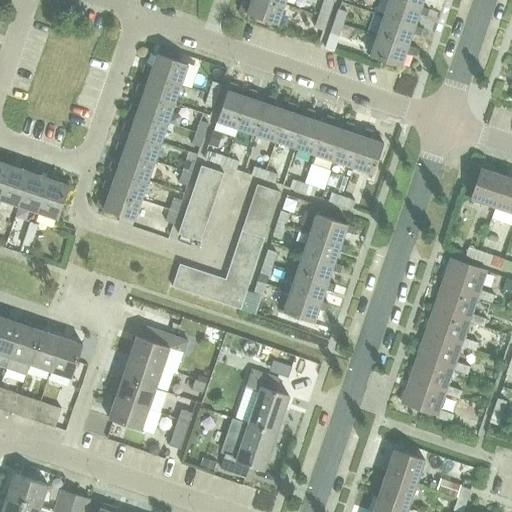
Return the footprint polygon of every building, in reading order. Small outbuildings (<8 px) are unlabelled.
[(272,0),(249,0),(247,6),(239,4),(237,10),(276,24),(283,3),(272,0)] [(332,0),(323,0),(318,16),(327,19),(333,0),(332,0)] [(398,0),(388,0),(383,16),(414,27),(414,26),(418,14),(426,16),(429,9),(421,7),(398,0)] [(334,22),(343,25),(347,13),(338,10),(334,22)] [(327,19),(318,16),(314,28),(323,31),(327,19)] [(383,16),(377,35),(407,46),(408,45),(412,33),(420,36),(422,29),(414,26),(414,27),(383,16)] [(343,25),(334,22),(330,34),(339,37),(343,25)] [(407,46),(377,35),(370,56),(401,66),(405,52),(413,55),(416,48),(408,45),(407,46)] [(328,39),(326,46),(334,48),(336,41),(329,38),(328,39)] [(149,73),(181,84),(188,64),(157,53),(152,67),(143,64),(140,71),(149,74),(149,73)] [(149,73),(149,74),(144,87),(136,84),(134,91),(142,93),(142,92),(174,103),(181,84),(149,73)] [(208,94),(217,97),(221,85),(212,82),(208,94)] [(233,136),(236,128),(246,98),(245,97),(233,93),(236,84),(229,82),(213,129),(233,136)] [(248,88),(245,97),(246,98),(236,128),(255,135),(266,104),(265,104),(252,100),(255,91),(248,88)] [(142,92),(142,93),(138,106),(130,103),(127,110),(136,113),(136,112),(167,123),(174,103),(142,92)] [(217,97),(208,94),(203,105),(213,109),(217,97)] [(268,95),(265,104),(266,104),(255,135),(275,141),(285,111),(284,111),(272,106),(275,98),(268,95)] [(287,102),(284,111),(285,111),(275,141),(294,148),(304,117),(291,113),(294,104),(287,102)] [(304,117),(294,148),(314,154),(324,124),(323,123),(311,119),(313,110),(307,108),(304,117)] [(136,112),(136,113),(131,125),(123,122),(120,129),(129,132),(129,131),(160,142),(167,123),(136,112)] [(326,115),(323,123),(324,124),(314,154),(333,161),(343,130),(342,130),(330,126),(333,117),(326,115)] [(194,132),(203,136),(207,124),(198,121),(194,132)] [(343,130),(333,161),(352,167),(363,137),(362,137),(349,132),(352,123),(345,121),(342,130),(343,130)] [(365,128),(362,137),(363,137),(352,167),(373,174),(383,143),(369,138),(372,130),(365,128)] [(129,131),(129,132),(125,144),(117,141),(114,149),(122,151),(123,150),(154,161),(160,142),(129,131)] [(210,136),(207,145),(216,148),(221,134),(212,131),(210,136)] [(203,136),(194,132),(190,144),(199,147),(203,136)] [(123,150),(122,151),(118,164),(110,161),(108,168),(116,171),(116,170),(147,181),(154,161),(123,150)] [(223,167),(226,158),(214,153),(211,163),(223,167)] [(185,158),(181,171),(190,174),(194,162),(185,158)] [(226,158),(223,167),(235,171),(238,162),(226,158)] [(0,195),(10,165),(0,161),(0,195)] [(10,165),(0,195),(0,199),(18,206),(29,172),(10,165)] [(200,166),(196,177),(219,185),(223,173),(200,166)] [(262,180),(265,170),(253,166),(250,176),(262,180)] [(495,207),(505,176),(481,167),(470,198),(495,207)] [(116,170),(116,171),(111,183),(103,181),(101,187),(109,190),(109,189),(140,200),(147,181),(116,170)] [(265,170),(262,180),(274,184),(277,175),(265,170)] [(190,174),(181,171),(177,182),(186,185),(190,174)] [(29,172),(18,206),(37,212),(49,178),(29,172)] [(339,176),(335,190),(343,193),(348,179),(339,176)] [(511,178),(505,176),(495,207),(511,212),(511,178)] [(196,177),(193,189),(215,196),(219,185),(196,177)] [(69,185),(49,178),(37,212),(58,219),(69,185)] [(300,193),(303,183),(291,179),(288,189),(300,193)] [(315,187),(303,183),(300,193),(312,197),(315,187)] [(252,196),(275,204),(279,192),(256,185),(252,196)] [(109,189),(109,190),(105,202),(97,200),(94,207),(133,220),(140,200),(109,189)] [(193,189),(189,200),(212,207),(215,196),(193,189)] [(340,206),(343,197),(331,193),(328,202),(340,206)] [(252,196),(248,207),(271,215),(275,204),(252,196)] [(309,203),(290,196),(286,204),(307,211),(309,203)] [(355,201),(343,197),(340,206),(352,210),(355,201)] [(167,209),(177,213),(181,201),(171,198),(167,209)] [(212,207),(189,200),(185,211),(208,219),(212,207)] [(248,207),(244,219),(267,226),(271,215),(248,207)] [(177,213),(167,209),(163,221),(172,224),(177,213)] [(185,211),(181,222),(204,230),(208,219),(185,211)] [(289,214),(280,211),(276,223),(285,226),(289,214)] [(315,214),(308,234),(339,245),(340,244),(344,232),(351,235),(354,227),(315,214)] [(267,226),(244,219),(241,230),(263,238),(267,226)] [(29,222),(25,234),(33,236),(37,225),(29,222)] [(204,230),(181,222),(177,234),(200,242),(204,230)] [(285,226),(276,223),(272,235),(281,237),(285,226)] [(241,230),(237,241),(259,249),(263,238),(241,230)] [(33,236),(25,234),(21,246),(29,248),(33,236)] [(339,245),(308,234),(302,253),(333,264),(333,263),(337,251),(345,254),(347,247),(340,244),(339,245)] [(237,241),(233,253),(256,260),(259,249),(237,241)] [(476,261),(479,251),(467,247),(464,257),(476,261)] [(267,249),(263,261),(272,264),(276,252),(267,249)] [(479,251),(476,261),(488,265),(491,255),(479,251)] [(233,253),(229,264),(252,272),(256,260),(233,253)] [(302,253),(295,272),(326,283),(326,282),(331,270),(338,273),(341,266),(333,263),(333,264),(302,253)] [(450,258),(442,283),(477,295),(476,298),(490,303),(493,295),(478,290),(485,270),(450,258)] [(263,261),(259,274),(268,277),(272,264),(263,261)] [(182,290),(190,267),(178,263),(171,286),(182,290)] [(229,264),(224,279),(239,309),(252,272),(229,264)] [(190,267),(182,290),(193,294),(201,271),(190,267)] [(212,275),(201,271),(193,294),(205,298),(212,275)] [(326,283),(295,272),(288,292),(320,302),(324,290),(332,292),(334,285),(326,282),(326,283)] [(224,279),(212,275),(205,298),(239,309),(224,279)] [(511,280),(504,277),(500,288),(511,291),(511,280)] [(262,295),(266,284),(257,281),(253,292),(262,295)] [(442,283),(434,307),(469,319),(468,322),(482,327),(484,319),(470,314),(476,298),(477,295),(442,283)] [(327,305),(320,302),(288,292),(281,312),(313,323),(317,309),(325,312),(327,305)] [(434,307),(426,330),(461,342),(459,346),(473,351),(476,343),(462,338),(468,322),(469,319),(434,307)] [(0,365),(5,368),(20,324),(0,316),(0,365)] [(40,331),(20,324),(5,368),(25,375),(29,363),(40,331)] [(129,358),(162,369),(162,368),(176,373),(177,372),(175,371),(182,352),(184,353),(188,341),(142,325),(138,336),(137,335),(129,358)] [(426,330),(418,354),(453,366),(451,370),(465,375),(468,367),(454,362),(459,346),(461,342),(426,330)] [(40,331),(29,363),(50,370),(61,338),(40,331)] [(61,338),(50,370),(70,377),(81,345),(61,338)] [(418,354),(409,378),(445,390),(443,394),(457,399),(460,391),(446,386),(451,370),(453,366),(418,354)] [(162,369),(129,358),(122,378),(154,389),(162,369)] [(280,366),(277,374),(288,378),(291,369),(280,366)] [(246,423),(276,434),(289,396),(273,391),(277,379),(250,370),(244,387),(257,391),(246,423)] [(195,374),(193,379),(205,383),(207,378),(195,374)] [(122,378),(115,398),(147,409),(154,389),(122,378)] [(409,378),(401,402),(435,414),(434,417),(449,423),(452,415),(438,410),(443,394),(445,390),(409,378)] [(202,393),(205,383),(193,379),(190,389),(202,393)] [(0,387),(0,408),(6,410),(9,401),(21,405),(24,395),(12,392),(0,387)] [(115,398),(108,418),(139,429),(152,434),(159,413),(147,409),(115,398)] [(496,399),(492,410),(501,414),(505,402),(496,399)] [(18,414),(21,405),(9,401),(6,410),(18,414)] [(54,427),(60,408),(52,405),(45,424),(54,427)] [(180,409),(176,419),(188,423),(191,413),(180,409)] [(501,414),(492,410),(488,422),(497,425),(501,414)] [(225,452),(220,469),(244,477),(248,465),(264,470),(276,434),(246,423),(231,418),(221,451),(225,452)] [(179,449),(188,423),(176,419),(168,445),(179,449)] [(384,474),(415,485),(423,460),(393,449),(384,474)] [(203,459),(200,468),(214,472),(217,464),(203,459)] [(14,473),(6,496),(40,507),(48,485),(14,473)] [(415,485),(384,474),(376,498),(406,509),(415,485)] [(450,482),(446,494),(456,497),(460,486),(450,482)] [(456,497),(465,501),(469,489),(460,486),(456,497)] [(61,489),(53,511),(54,511),(67,511),(74,494),(61,489)] [(74,494),(67,511),(84,511),(85,511),(89,499),(74,494)] [(52,511),(40,507),(6,496),(0,511),(52,511)] [(461,511),(465,501),(456,497),(452,509),(460,511),(461,511)] [(376,498),(371,511),(405,511),(406,509),(376,498)]
